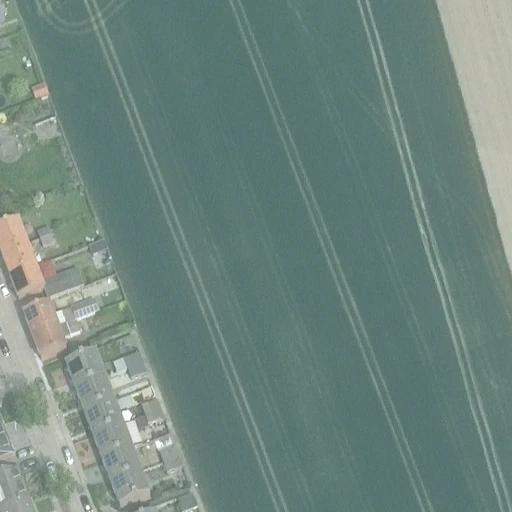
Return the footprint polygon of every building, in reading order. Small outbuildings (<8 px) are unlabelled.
[(0,253),(0,254),(27,244),(18,222),(0,228),(0,253)] [(36,234),(42,249),(53,245),(47,230),(36,234)] [(9,277),(35,267),(27,244),(0,254),(9,277)] [(76,271),(42,285),(35,267),(9,277),(17,300),(43,290),(47,302),(83,288),(76,271)] [(69,310),(74,323),(98,314),(93,301),(69,310)] [(23,315),(32,337),(57,328),(49,305),(23,315)] [(66,351),(62,341),(70,338),(65,325),(57,328),(32,337),(40,360),(66,351)] [(66,365),(75,390),(106,379),(96,354),(66,365)] [(130,381),(146,375),(138,355),(122,361),(130,381)] [(84,413),(114,402),(106,379),(75,390),(84,413)] [(84,413),(92,436),(123,425),(114,402),(84,413)] [(148,428),(164,422),(156,402),(140,409),(148,428)] [(0,460),(12,455),(1,425),(0,424),(0,460)] [(123,425),(92,436),(102,461),(132,449),(123,425)] [(102,461),(111,484),(141,473),(132,449),(102,461)] [(166,475),(182,469),(174,449),(158,456),(166,475)] [(0,511),(30,501),(18,470),(0,477),(0,511)] [(141,473),(111,484),(120,509),(150,497),(141,473)] [(34,511),(30,501),(0,511),(34,511)] [(178,507),(179,511),(192,511),(197,510),(193,501),(178,507)]
